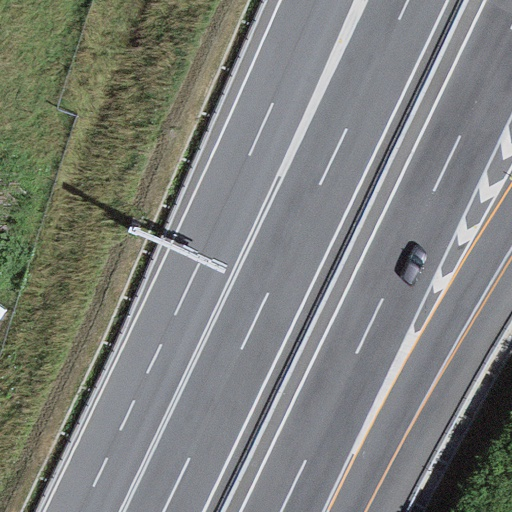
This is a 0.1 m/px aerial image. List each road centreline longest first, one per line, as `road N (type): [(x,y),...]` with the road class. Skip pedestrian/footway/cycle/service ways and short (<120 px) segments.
road 1 (motorway): [(408,0),(152,511)]
road 2 (motorway): [(321,0),(87,511)]
road 3 (motorway): [(283,511),(511,57)]
road 4 (motorway): [(359,511),(511,243)]
